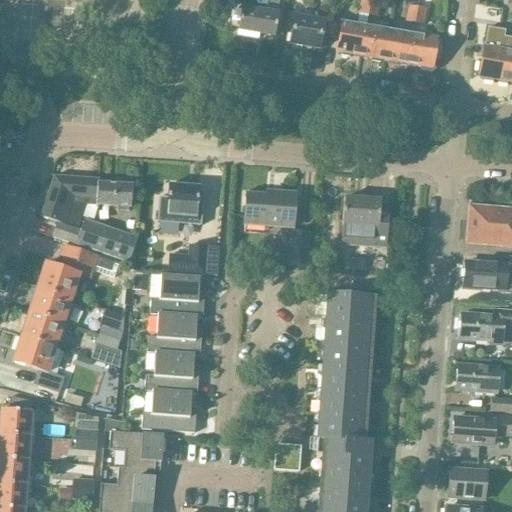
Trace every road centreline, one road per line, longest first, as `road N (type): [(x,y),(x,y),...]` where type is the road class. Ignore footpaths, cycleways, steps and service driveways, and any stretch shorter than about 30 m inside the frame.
road 1 (residential): [(212,423),(222,305),(232,292),(278,280),(441,287)]
road 2 (residential): [(456,108),(181,55)]
road 3 (residential): [(171,144),(450,166)]
road 4 (residential): [(424,511),(441,287)]
road 5 (residential): [(46,139),(31,161),(0,260)]
road 6 (residential): [(166,511),(168,482),(264,487)]
road 7 (residential): [(171,144),(46,139)]
road 8 (residential): [(441,287),(450,166)]
